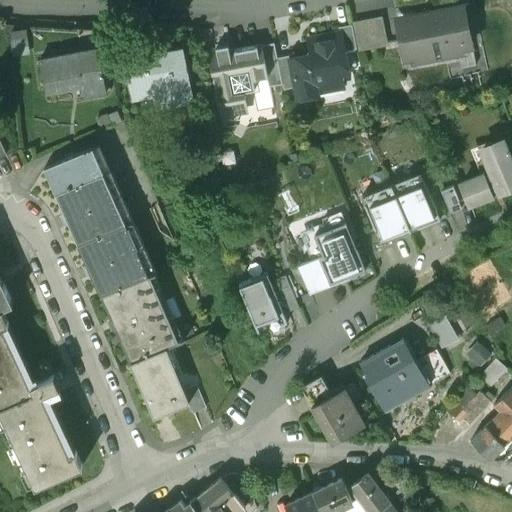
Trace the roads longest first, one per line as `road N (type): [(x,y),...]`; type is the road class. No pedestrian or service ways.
road 1 (residential): [(247,452),(253,403),(275,372),(361,301),(511,212)]
road 2 (residential): [(141,486),(74,330),(37,268),(0,231)]
road 3 (residential): [(511,485),(433,457),(247,452)]
road 4 (residential): [(19,0),(259,0)]
